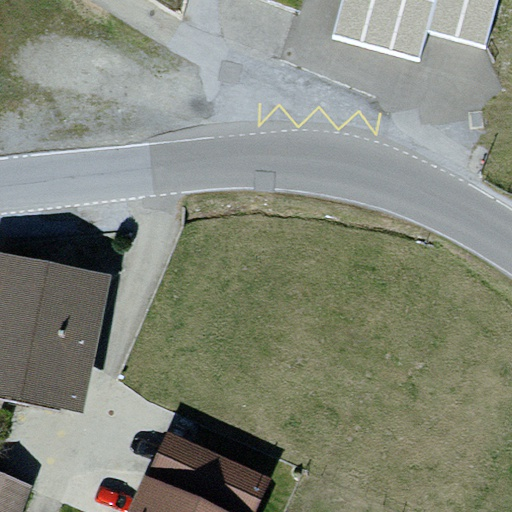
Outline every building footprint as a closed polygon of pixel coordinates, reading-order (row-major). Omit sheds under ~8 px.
[(435,5),(417,0),(342,0),(332,41),(419,64),(427,35),(435,5)] [(499,0),(436,0),(435,5),(427,35),(486,51),(499,0)] [(113,278),(0,253),(0,393),(84,412),(113,278)] [(270,511),(285,478),(172,433),(139,511),(270,511)] [(19,511),(29,487),(0,475),(0,511),(19,511)]
